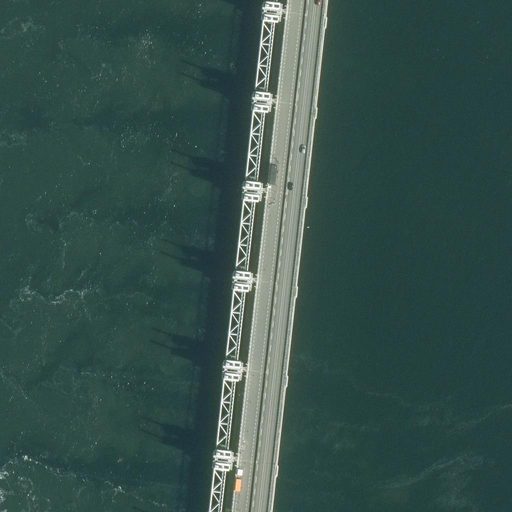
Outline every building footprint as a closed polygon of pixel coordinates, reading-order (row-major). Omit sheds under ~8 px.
[(275,0),(272,0),(264,0),(265,0),(263,0),(261,0),(260,17),(263,17),(263,18),(273,19),(277,20),(277,19),(279,19),(281,2),(279,2),(279,1),(275,0)] [(265,90),(255,89),(255,90),(252,89),(250,107),(253,107),(253,108),(264,109),(267,109),(267,108),(269,109),(271,92),(269,91),(269,90),(265,90)] [(256,179),(245,178),(245,179),(242,179),(240,196),(243,196),(243,197),(254,198),(257,198),(260,198),(262,181),(259,180),(259,179),(256,179)] [(246,269),(235,268),(235,269),(232,268),(231,285),(233,286),(233,287),(244,288),(247,288),(247,287),(250,288),(252,270),(249,270),(249,269),(246,269)] [(236,358),(225,357),(225,358),(223,357),(221,374),(223,375),(223,376),(234,377),(237,377),(237,376),(240,377),(242,359),(239,359),(239,358),(236,358)] [(227,447),(216,446),(216,447),(213,447),(211,464),(214,464),(214,465),(225,466),(228,467),(228,466),(231,466),(233,449),(230,449),(230,448),(227,447)]
